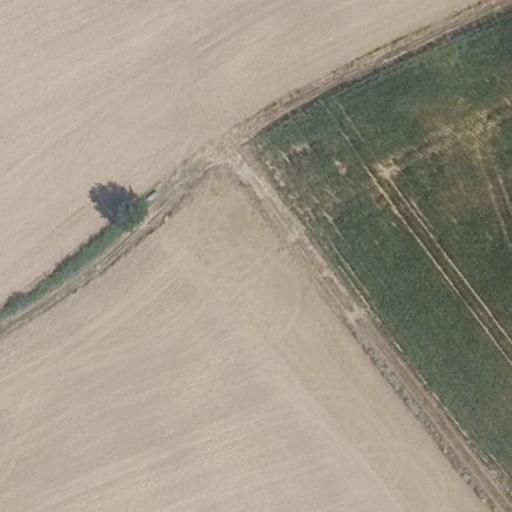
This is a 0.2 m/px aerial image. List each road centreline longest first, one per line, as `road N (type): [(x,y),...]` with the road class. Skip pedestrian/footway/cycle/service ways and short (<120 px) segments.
road 1 (track): [(511,4),(353,74),(237,142),(86,284),(0,331)]
road 2 (track): [(237,142),(499,511)]
